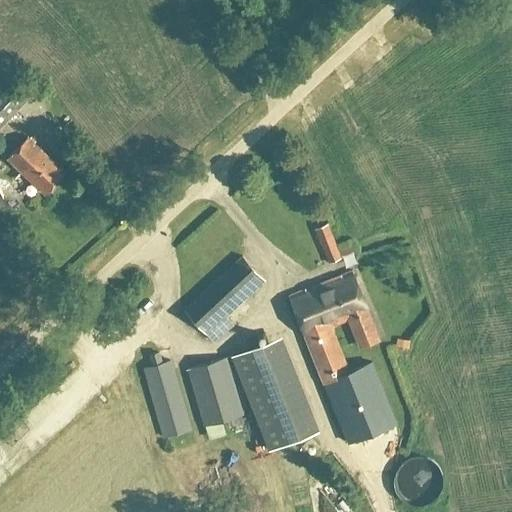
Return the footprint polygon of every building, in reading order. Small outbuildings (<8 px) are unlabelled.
[(0,128),(29,99),(10,81),(0,91),(0,128)] [(66,174),(28,137),(7,158),(45,195),(66,174)] [(382,205),(366,211),(357,190),(345,195),(363,239),(391,228),(382,205)] [(341,259),(327,225),(315,230),(329,264),(341,259)] [(266,282),(243,258),(185,311),(215,343),(234,325),(227,318),(266,282)] [(349,442),(397,423),(373,362),(349,372),(331,325),(349,317),(361,348),(380,341),(369,313),(370,313),(353,272),(290,297),(306,334),(305,334),(325,383),(349,442)] [(279,324),(232,344),(270,435),(317,415),(279,324)] [(144,369),(165,438),(191,430),(170,361),(162,364),(159,354),(150,356),(153,366),(144,369)] [(226,358),(188,369),(204,426),(243,415),(226,358)] [(45,434),(59,429),(50,405),(36,411),(45,434)]
